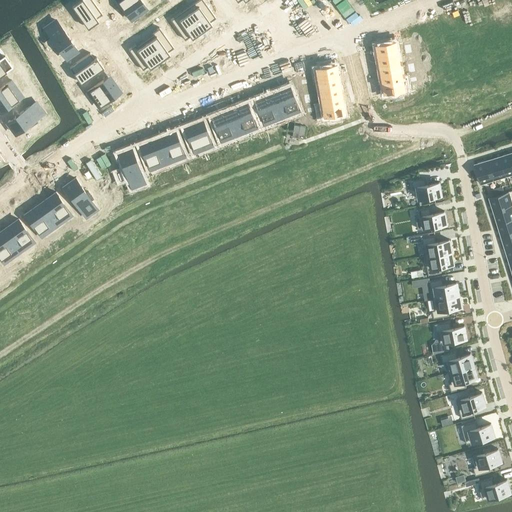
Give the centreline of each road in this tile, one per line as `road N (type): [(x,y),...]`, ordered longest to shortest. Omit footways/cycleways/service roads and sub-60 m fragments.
road 1 (residential): [(346,34),(368,122),(382,131),(442,133),(459,145),(491,321)]
road 2 (residential): [(346,34),(138,111)]
road 3 (residential): [(138,111),(91,132),(26,178)]
road 4 (residential): [(142,95),(240,23)]
